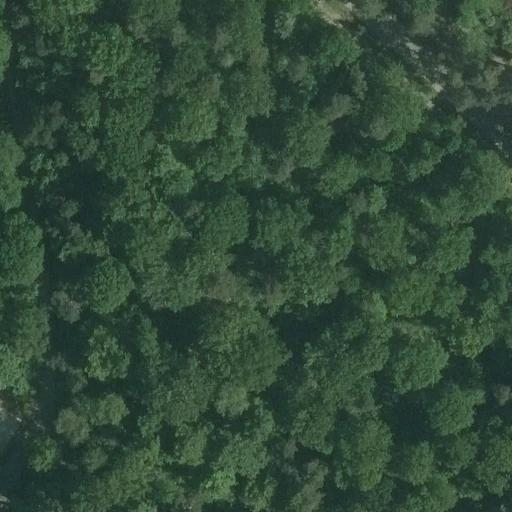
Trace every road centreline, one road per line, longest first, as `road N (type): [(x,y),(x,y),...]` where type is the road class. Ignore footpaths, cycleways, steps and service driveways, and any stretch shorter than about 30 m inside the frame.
road 1 (track): [(50,337),(0,0)]
road 2 (unclassified): [(493,118),(367,0)]
